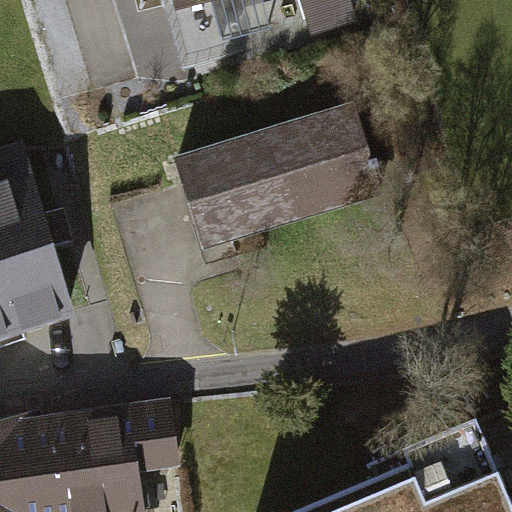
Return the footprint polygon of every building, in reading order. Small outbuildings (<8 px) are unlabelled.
[(308,0),(309,13),(356,10),(355,0),(308,0)] [(350,107),(176,164),(205,252),(379,195),(350,107)] [(0,339),(65,322),(21,161),(0,167),(0,339)] [(176,470),(169,401),(0,424),(0,511),(140,511),(137,480),(176,470)] [(417,491),(404,459),(277,511),(511,511),(511,506),(493,460),(417,491)]
